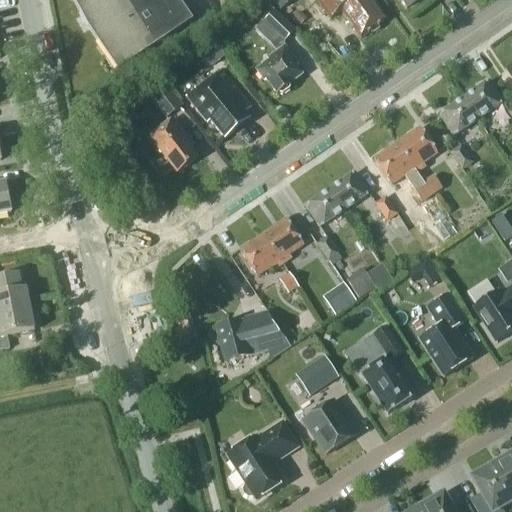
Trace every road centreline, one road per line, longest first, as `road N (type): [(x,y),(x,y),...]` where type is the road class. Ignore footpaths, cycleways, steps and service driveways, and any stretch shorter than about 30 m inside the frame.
road 1 (residential): [(88,265),(194,224),(511,9)]
road 2 (residential): [(294,511),(511,370)]
road 3 (tertiary): [(161,511),(88,265)]
road 4 (tertiary): [(80,232),(28,0)]
road 5 (residential): [(511,420),(356,511)]
